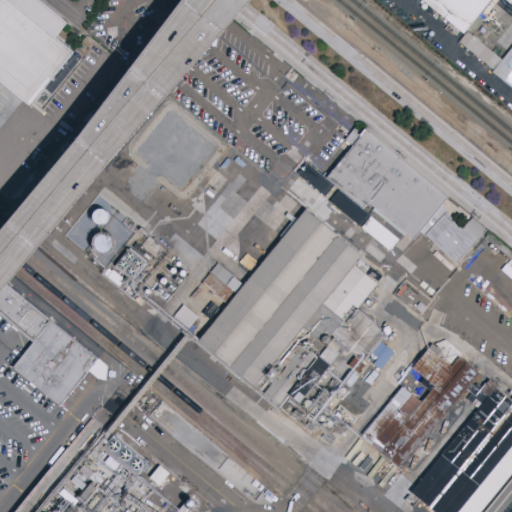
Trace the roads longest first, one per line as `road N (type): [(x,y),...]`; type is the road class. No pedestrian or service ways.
road 1 (motorway): [(0,283),(236,0)]
road 2 (primary): [(229,0),(511,230)]
road 3 (motorway): [(200,0),(0,249)]
road 4 (primary): [(511,191),(279,0)]
road 5 (residential): [(96,391),(243,511)]
